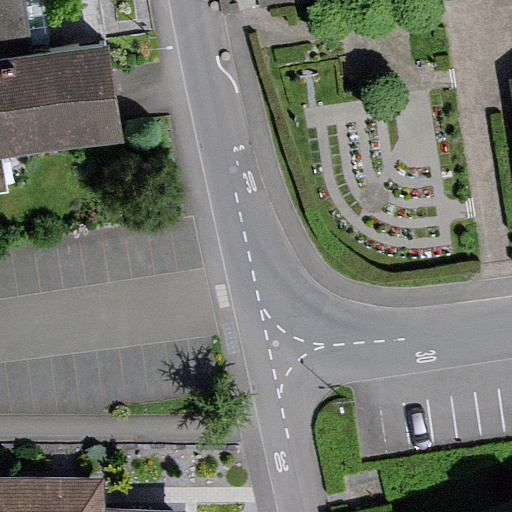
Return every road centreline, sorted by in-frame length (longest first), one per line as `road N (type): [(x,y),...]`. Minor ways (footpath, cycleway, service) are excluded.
road 1 (residential): [(193,0),(270,352)]
road 2 (residential): [(270,352),(511,326)]
road 3 (residential): [(270,352),(305,511)]
